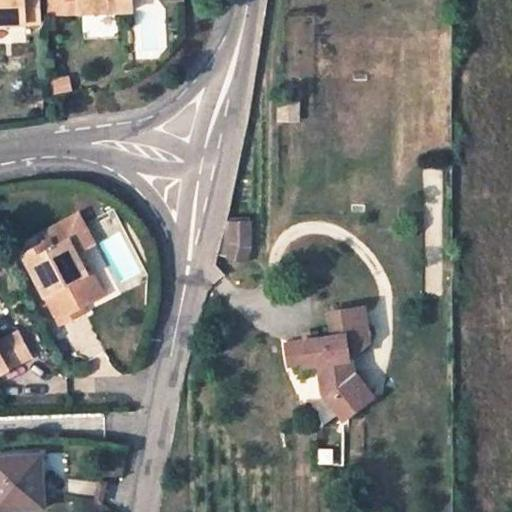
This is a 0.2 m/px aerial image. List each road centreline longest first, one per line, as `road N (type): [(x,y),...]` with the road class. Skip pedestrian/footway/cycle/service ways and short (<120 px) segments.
road 1 (unclassified): [(134,511),(206,167)]
road 2 (unclassified): [(206,167),(92,143),(0,150)]
road 3 (unclassified): [(206,167),(248,0)]
